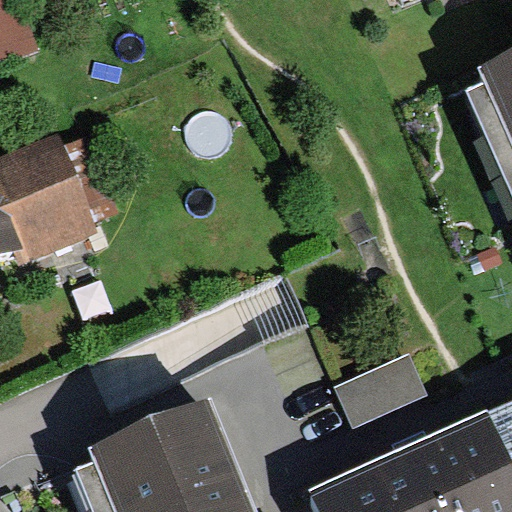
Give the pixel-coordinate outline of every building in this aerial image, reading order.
[(21,0),(0,0),(0,65),(40,51),(21,0)] [(511,71),(481,85),(487,99),(468,107),(511,206),(511,71)] [(58,135),(0,160),(0,264),(18,257),(22,268),(99,236),(95,226),(117,216),(83,139),(63,147),(58,135)] [(329,393),(347,434),(421,401),(403,360),(329,393)] [(511,511),(511,407),(308,500),(313,511),(511,511)] [(251,511),(212,413),(88,463),(94,479),(78,486),(88,511),(251,511)]
